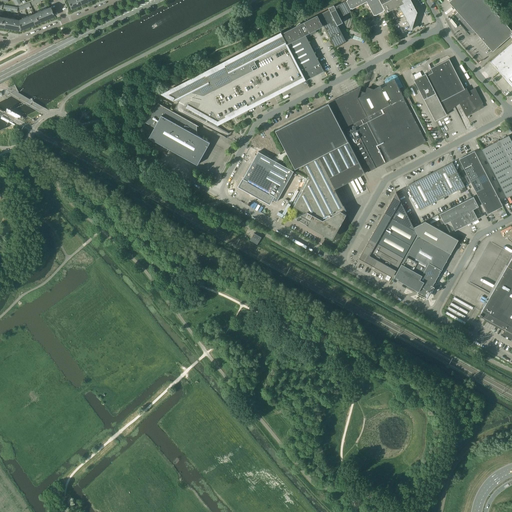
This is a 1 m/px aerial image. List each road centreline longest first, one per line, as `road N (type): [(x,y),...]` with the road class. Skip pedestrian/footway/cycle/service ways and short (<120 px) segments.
road 1 (unclassified): [(217,193),(259,121),(439,28)]
road 2 (unclassified): [(339,262),(385,180),(511,114)]
road 3 (secondary): [(0,76),(153,0)]
road 4 (unclassified): [(339,262),(217,193)]
road 5 (unclassified): [(433,316),(475,239),(511,218)]
